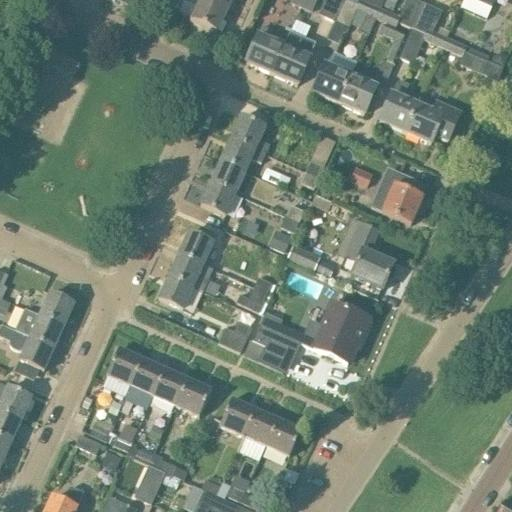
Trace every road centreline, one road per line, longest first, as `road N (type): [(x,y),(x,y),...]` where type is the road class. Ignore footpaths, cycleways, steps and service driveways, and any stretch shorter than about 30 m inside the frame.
road 1 (residential): [(115,292),(125,287),(210,86),(196,68),(40,0)]
road 2 (residential): [(335,511),(511,246)]
road 3 (residential): [(18,511),(115,292)]
road 4 (residential): [(115,292),(0,240)]
